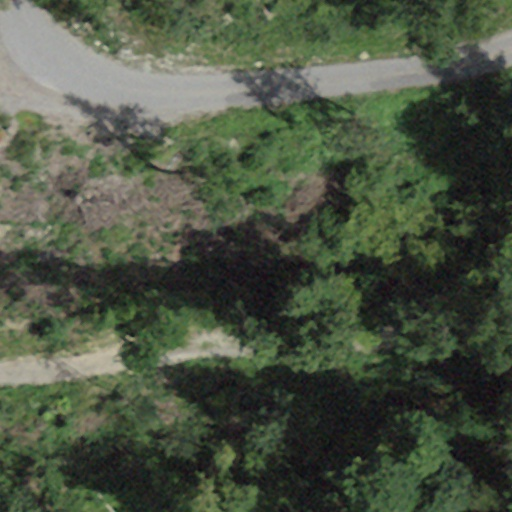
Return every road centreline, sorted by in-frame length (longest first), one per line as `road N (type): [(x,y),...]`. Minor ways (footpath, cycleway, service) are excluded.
road 1 (unclassified): [(14,0),(46,50),(119,82),(190,89),(484,63),(511,48)]
road 2 (track): [(0,359),(312,354),(511,303)]
